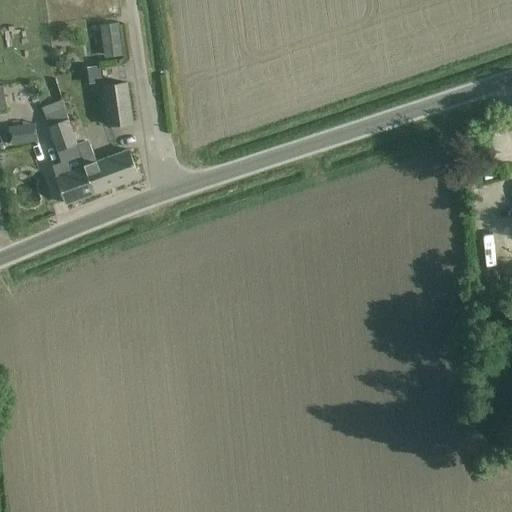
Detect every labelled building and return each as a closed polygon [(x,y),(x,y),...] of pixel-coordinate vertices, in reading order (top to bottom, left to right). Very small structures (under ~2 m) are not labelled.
[(123,47),(121,26),(107,28),(109,48),(123,47)] [(107,65),(92,65),(92,81),(107,81),(107,65)] [(134,123),(128,83),(104,86),(110,126),(134,123)] [(0,85),(0,97),(2,112),(14,110),(11,84),(0,85)] [(65,109),(45,116),(62,163),(54,166),(67,204),(96,193),(86,166),(80,149),(73,132),(65,109)] [(36,124),(11,127),(13,145),(38,141),(36,124)] [(91,145),(80,149),(86,166),(96,193),(140,177),(130,150),(97,162),(91,145)]
